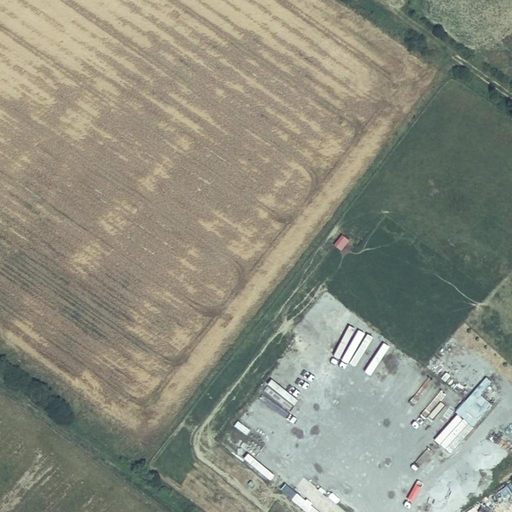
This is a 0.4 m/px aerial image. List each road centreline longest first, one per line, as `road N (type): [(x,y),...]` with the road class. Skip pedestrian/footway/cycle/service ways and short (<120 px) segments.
road 1 (track): [(169,511),(0,387)]
road 2 (track): [(511,97),(368,0)]
